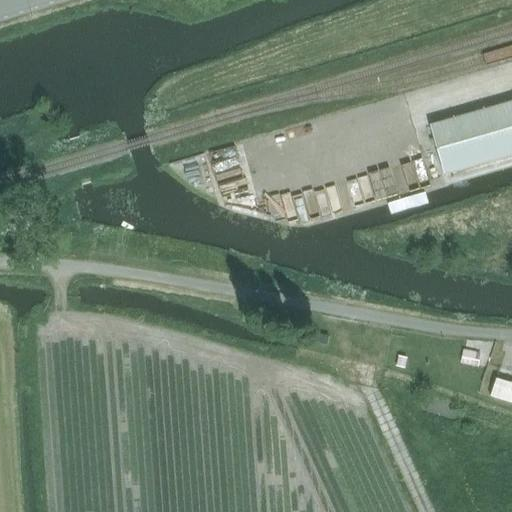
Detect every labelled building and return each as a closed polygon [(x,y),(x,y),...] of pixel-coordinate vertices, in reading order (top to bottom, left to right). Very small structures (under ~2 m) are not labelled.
[(443,175),(511,155),(511,102),(429,126),(443,175)] [(393,159),(363,173),(373,195),(403,181),(393,159)] [(221,182),(247,176),(244,167),(219,173),(221,182)] [(338,177),(323,179),(327,202),(342,199),(338,177)] [(301,187),(307,213),(318,210),(312,184),(301,187)] [(464,351),(478,353),(479,340),(465,339),(464,351)]
